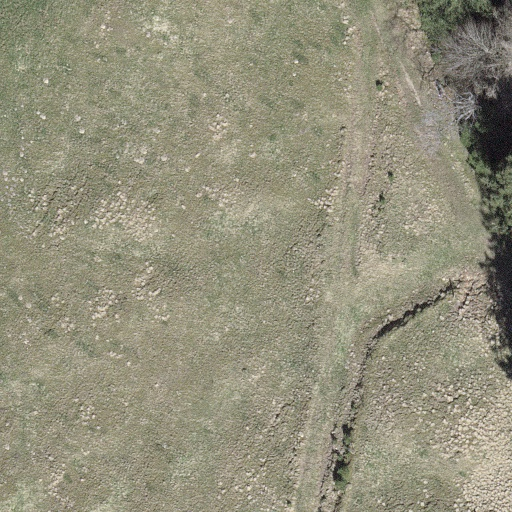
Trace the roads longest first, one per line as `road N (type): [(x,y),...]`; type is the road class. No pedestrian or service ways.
road 1 (track): [(362,0),(388,39),(337,331)]
road 2 (track): [(337,331),(306,511)]
